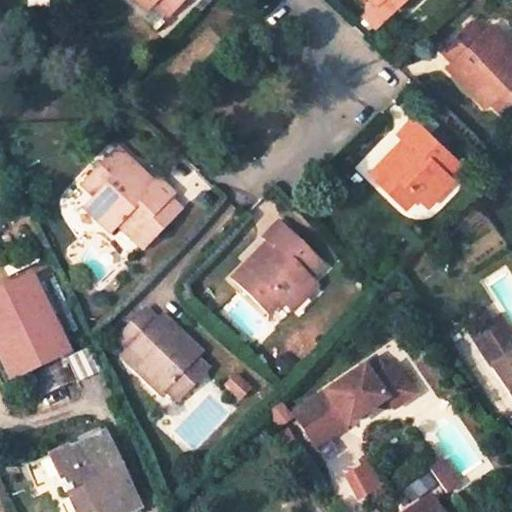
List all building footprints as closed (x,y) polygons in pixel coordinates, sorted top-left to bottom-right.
[(135,0),(144,9),(151,2),(149,0),(135,0)] [(149,0),(151,2),(164,15),(178,0),(149,0)] [(374,0),(385,10),(394,0),(374,0)] [(511,47),(494,30),(486,39),(474,27),(465,19),(436,47),(449,59),(473,82),(467,88),(480,101),(486,95),(497,105),(511,90),(511,47)] [(474,27),(486,39),(494,30),(483,20),(474,27)] [(443,65),(467,88),(473,82),(449,59),(443,65)] [(407,146),(387,167),(381,161),(369,173),(405,209),(417,197),(419,199),(442,175),(455,161),(413,119),(396,136),(400,140),(407,146)] [(400,140),(381,161),(387,167),(407,146),(400,140)] [(89,198),(117,225),(130,238),(170,199),(173,195),(155,176),(152,180),(145,187),(122,165),(129,158),(116,145),(79,181),(94,194),(89,198)] [(122,165),(145,187),(152,180),(129,158),(122,165)] [(442,175),(419,199),(428,207),(451,183),(442,175)] [(117,225),(89,198),(82,205),(110,232),(117,225)] [(170,199),(130,238),(141,249),(181,210),(170,199)] [(274,248),(253,270),(252,269),(247,264),(244,267),(232,280),(268,314),(280,301),(285,305),(285,304),(309,278),(310,278),(324,263),(280,221),(264,238),(268,242),(274,247),(274,248)] [(268,242),(247,264),(252,269),(253,270),(274,248),(274,247),(268,242)] [(292,311),(316,284),(310,278),(309,278),(285,304),(285,305),(292,311)] [(28,280),(0,292),(0,361),(10,382),(64,356),(28,280)] [(280,301),(268,314),(279,324),(292,311),(285,305),(280,301)] [(129,368),(156,395),(162,390),(172,400),(173,399),(204,368),(194,359),(199,354),(184,338),(179,343),(166,331),(154,318),(151,316),(140,304),(109,335),(122,349),(135,362),(129,368)] [(154,318),(166,331),(179,343),(184,338),(157,312),(156,311),(151,316),(154,318)] [(499,317),(474,334),(488,355),(511,339),(499,317)] [(135,362),(122,349),(116,356),(129,368),(135,362)] [(511,401),(511,357),(492,370),(511,401)] [(289,415),(312,448),(367,411),(365,408),(372,404),(374,406),(383,401),(390,410),(411,395),(391,365),(381,372),(372,359),(289,415)] [(231,374),(220,385),(234,399),(245,388),(231,374)] [(66,449),(48,458),(59,481),(62,480),(66,488),(62,490),(65,496),(66,496),(73,511),(76,511),(90,507),(92,511),(132,511),(137,510),(102,435),(67,451),(66,449)] [(431,470),(442,462),(441,460),(430,468),(431,470)] [(344,475),(357,502),(384,489),(371,462),(344,475)] [(446,493),(458,485),(449,472),(442,462),(431,470),(438,480),(446,493)] [(436,511),(428,499),(407,511),(436,511)]
